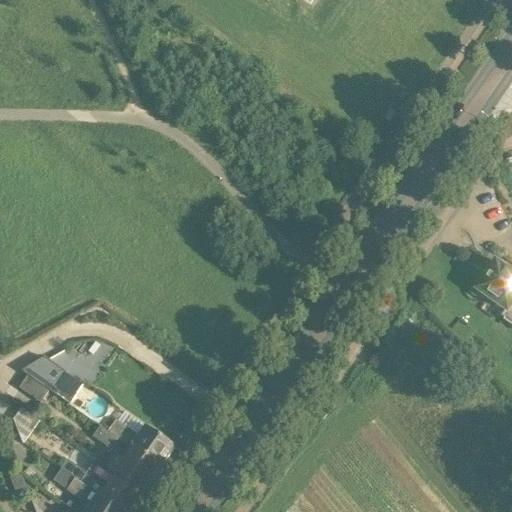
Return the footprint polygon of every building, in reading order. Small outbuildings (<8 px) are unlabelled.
[(511,326),(511,275),(495,263),(478,287),(477,286),(475,286),(474,285),(473,286),(471,286),(470,287),(469,289),(469,290),(468,291),(468,292),(469,293),(469,294),(470,295),(470,296),(471,296),(473,297),(474,297),(476,297),(477,297),(478,296),(479,295),(505,313),(502,317),(505,319),(504,321),(511,326)] [(21,373),(27,377),(48,392),(69,406),(76,395),(59,384),(66,375),(44,360),(21,373)] [(40,404),(48,392),(27,377),(18,390),(37,403),(40,404)] [(19,409),(18,412),(12,421),(22,444),(38,422),(19,409)] [(116,421),(108,432),(132,448),(161,469),(174,449),(144,428),(138,436),(116,421)] [(141,496),(161,469),(132,448),(108,432),(108,433),(99,428),(92,439),(123,461),(113,474),(112,475),(141,496)] [(119,511),(130,511),(133,509),(134,510),(140,502),(138,501),(141,496),(112,475),(113,474),(95,462),(86,475),(67,461),(60,471),(96,496),(119,511)] [(66,495),(88,510),(86,511),(119,511),(96,496),(60,471),(53,482),(68,492),(66,495)] [(28,495),(25,488),(26,487),(21,475),(9,479),(15,492),(16,491),(19,499),(28,495)] [(41,511),(30,498),(35,511),(41,511)]
